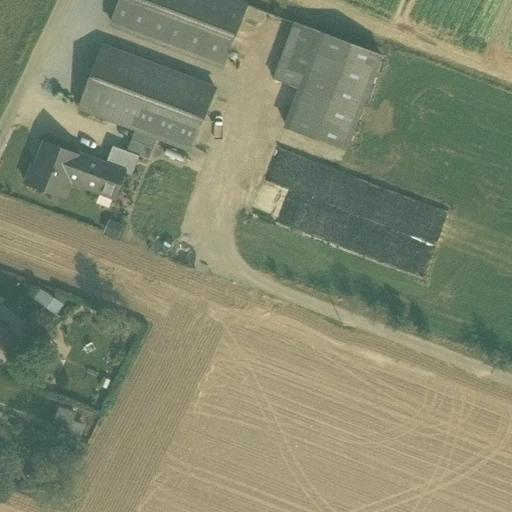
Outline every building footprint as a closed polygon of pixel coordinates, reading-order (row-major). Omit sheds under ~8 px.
[(121,0),(112,25),(224,67),(247,6),(230,0),(121,0)] [(300,91),(321,34),(295,25),(274,81),(300,91)] [(286,127),(346,150),(381,57),(321,34),(300,91),(286,127)] [(136,130),(158,139),(192,151),(215,90),(103,47),(80,108),(136,130)] [(127,152),(139,157),(149,161),(158,139),(136,130),(127,152)] [(106,166),(46,143),(38,167),(33,165),(25,185),(55,196),(61,178),(71,182),(97,192),(107,166),(106,166)] [(126,173),(125,175),(132,177),(139,157),(127,152),(113,147),(106,166),(107,166),(126,173)] [(126,173),(107,166),(97,192),(116,200),(125,175),(126,173)] [(425,274),(447,208),(324,167),(315,196),(265,179),(252,217),(425,274)] [(64,200),(71,182),(61,178),(55,196),(64,200)] [(69,296),(32,282),(28,293),(54,302),(47,321),(57,325),(69,296)] [(0,343),(9,333),(0,325),(0,343)] [(75,424),(63,423),(62,431),(74,432),(75,424)] [(75,457),(47,445),(44,453),(72,464),(75,457)]
